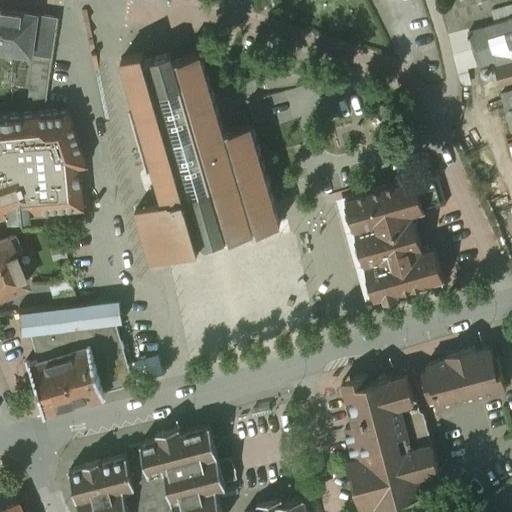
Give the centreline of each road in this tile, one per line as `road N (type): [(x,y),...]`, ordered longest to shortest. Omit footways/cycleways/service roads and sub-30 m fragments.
road 1 (residential): [(433,124),(413,85),(383,67),(263,29),(96,0)]
road 2 (residential): [(182,400),(152,284),(122,244),(110,184)]
road 3 (residential): [(308,363),(511,300)]
road 4 (residential): [(511,294),(433,124)]
road 5 (residential): [(77,0),(110,184)]
road 6 (residential): [(24,436),(182,400)]
road 7 (residential): [(308,363),(339,511)]
road 8 (residential): [(433,124),(450,110),(451,81),(431,0)]
road 9 (residential): [(182,400),(308,363)]
